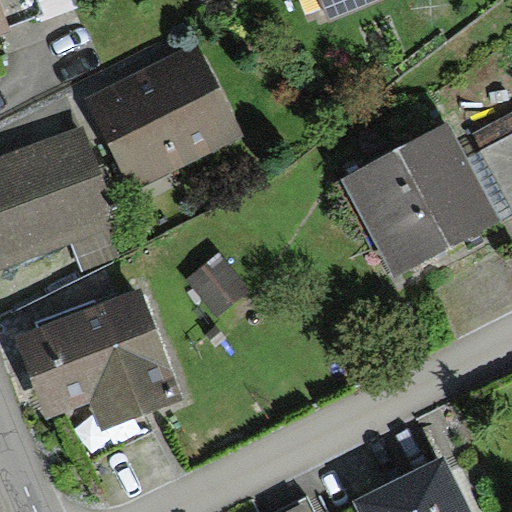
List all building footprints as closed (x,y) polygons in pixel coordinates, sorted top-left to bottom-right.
[(312,0),(319,15),(359,0),(312,0)] [(190,71),(97,114),(134,191),(226,148),(190,71)] [(443,133),(345,189),(399,284),(511,219),(511,146),(466,173),(443,133)] [(74,149),(0,172),(0,256),(99,224),(74,149)] [(213,271),(185,290),(208,321),(235,301),(213,271)] [(128,299),(26,336),(56,417),(82,408),(100,458),(152,440),(134,391),(158,383),(128,299)] [(453,511),(436,480),(378,511),(453,511)]
